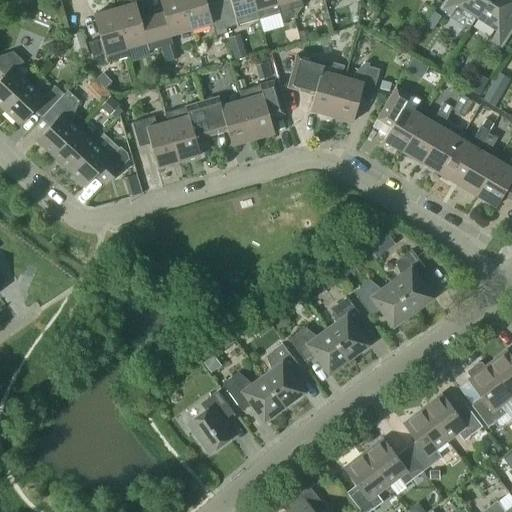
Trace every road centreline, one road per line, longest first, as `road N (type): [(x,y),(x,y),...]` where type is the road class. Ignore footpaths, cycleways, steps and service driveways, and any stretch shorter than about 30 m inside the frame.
road 1 (residential): [(503,284),(471,251),(323,157),(86,223),(0,150)]
road 2 (residential): [(221,503),(503,284)]
